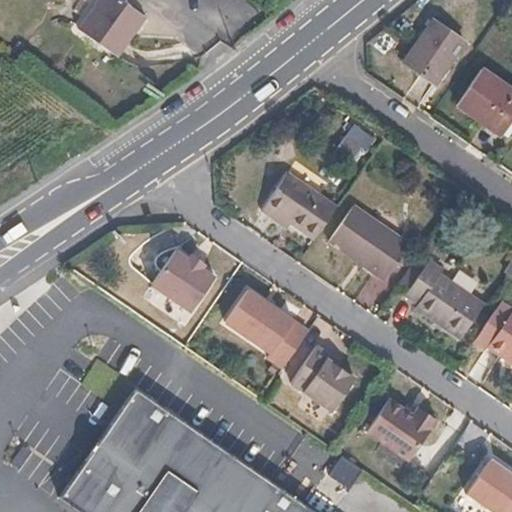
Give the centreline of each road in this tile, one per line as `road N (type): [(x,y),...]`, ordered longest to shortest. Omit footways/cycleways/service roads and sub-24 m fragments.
road 1 (residential): [(158,166),(225,227),(511,423)]
road 2 (primary): [(347,0),(148,149),(0,239)]
road 3 (residential): [(311,53),(511,189)]
road 4 (primary): [(0,278),(158,166)]
road 5 (primary): [(158,166),(311,53)]
